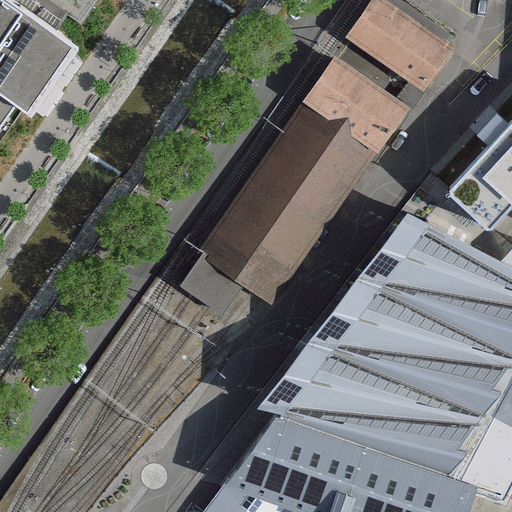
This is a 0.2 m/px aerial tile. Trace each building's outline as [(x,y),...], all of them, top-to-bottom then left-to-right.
[(8,0),(0,11),(0,117),(58,35),(8,0)] [(453,43),(392,0),(371,0),(348,33),(412,78),(403,91),(419,102),(430,87),(425,83),(453,43)] [(304,98),(374,147),(406,102),(336,53),(304,98)] [(266,301),(374,147),(304,98),(200,247),(203,249),(180,282),(193,291),(210,303),(220,310),(239,283),(253,292),(266,301)] [(511,198),(511,118),(451,187),(491,222),(511,198)] [(511,246),(442,324),(419,373),(511,422),(511,246)] [(401,415),(298,377),(258,435),(223,488),(290,511),(511,511),(511,422),(419,373),(401,415)] [(290,511),(223,488),(204,511),(290,511)]
